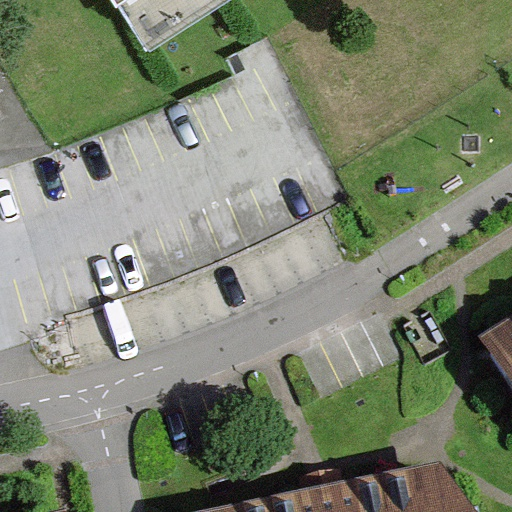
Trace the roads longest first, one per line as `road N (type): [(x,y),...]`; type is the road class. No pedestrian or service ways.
road 1 (residential): [(79,373),(277,312),(511,183)]
road 2 (residential): [(116,511),(79,373)]
